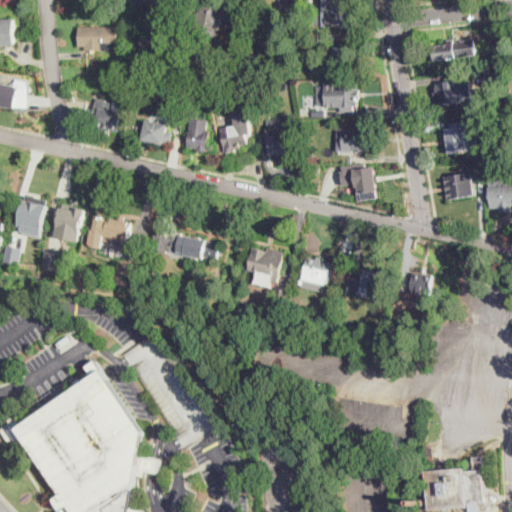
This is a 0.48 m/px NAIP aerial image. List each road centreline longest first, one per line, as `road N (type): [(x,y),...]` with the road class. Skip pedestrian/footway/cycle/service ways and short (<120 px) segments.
road 1 (residential): [(511,251),(0,133)]
road 2 (residential): [(424,230),(387,0)]
road 3 (residential): [(68,150),(48,0)]
road 4 (residential): [(391,23),(511,9)]
